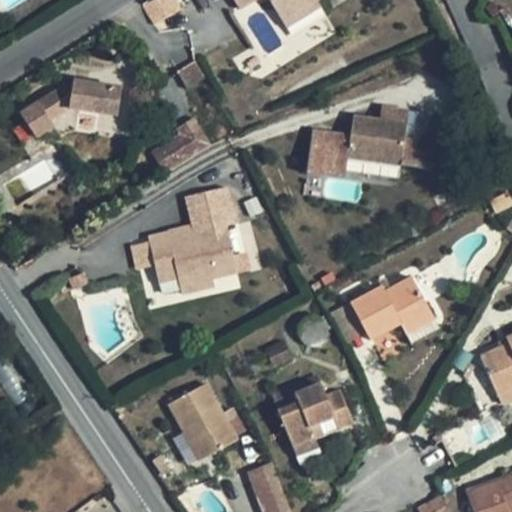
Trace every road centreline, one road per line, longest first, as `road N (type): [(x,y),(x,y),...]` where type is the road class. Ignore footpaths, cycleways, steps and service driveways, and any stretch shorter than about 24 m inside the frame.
road 1 (residential): [(153,511),(0,288)]
road 2 (residential): [(0,64),(105,0)]
